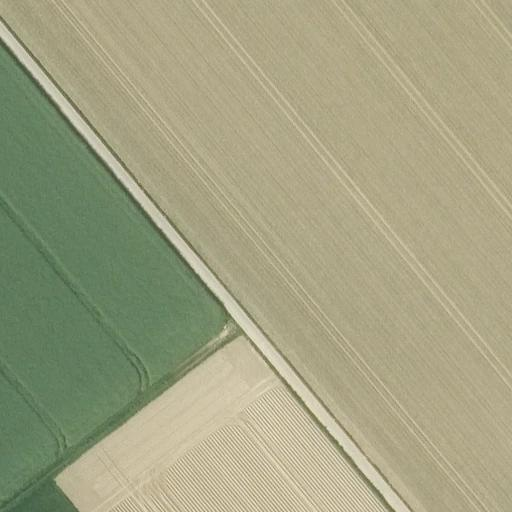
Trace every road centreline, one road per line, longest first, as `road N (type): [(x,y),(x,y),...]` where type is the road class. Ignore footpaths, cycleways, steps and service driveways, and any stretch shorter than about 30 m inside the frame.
road 1 (track): [(400,511),(0,33)]
road 2 (track): [(9,511),(243,325)]
